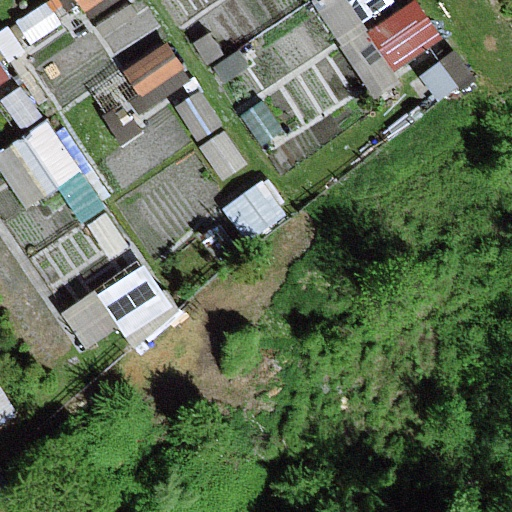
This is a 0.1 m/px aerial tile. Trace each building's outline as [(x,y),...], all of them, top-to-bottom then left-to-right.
[(82,0),(91,14),(115,0),(82,0)] [(422,0),(376,29),(402,69),(451,39),(426,0),(422,0)] [(131,71),(150,102),(195,76),(176,45),(131,71)] [(0,47),(0,93),(21,80),(0,47)] [(62,125),(2,152),(30,215),(91,188),(62,125)] [(247,238),(295,221),(282,183),(234,200),(247,238)] [(134,338),(182,321),(163,270),(70,305),(87,350),(132,333),(134,338)] [(0,372),(0,422),(22,409),(0,372)]
